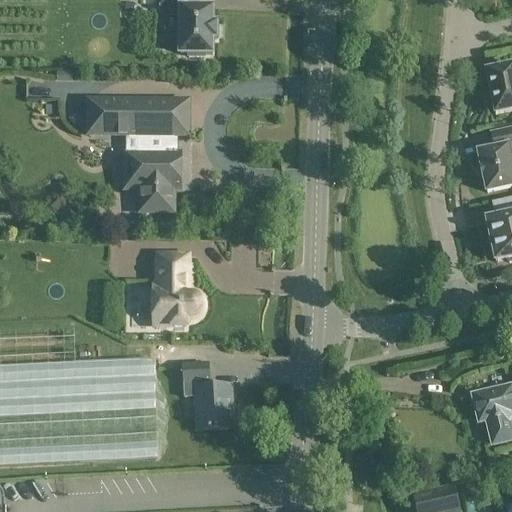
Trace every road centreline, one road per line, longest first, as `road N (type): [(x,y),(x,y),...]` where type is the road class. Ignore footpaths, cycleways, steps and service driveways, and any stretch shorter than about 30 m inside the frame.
road 1 (tertiary): [(309,329),(322,0)]
road 2 (residential): [(466,309),(441,181),(454,35)]
road 3 (unknown): [(32,511),(95,498),(291,496)]
road 4 (tertiary): [(289,511),(309,329)]
road 5 (residential): [(309,329),(466,309)]
